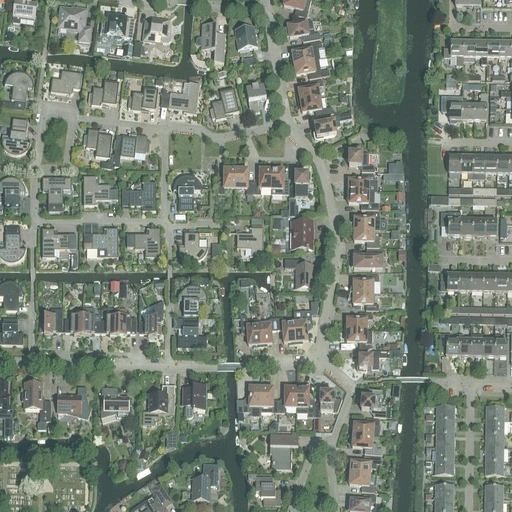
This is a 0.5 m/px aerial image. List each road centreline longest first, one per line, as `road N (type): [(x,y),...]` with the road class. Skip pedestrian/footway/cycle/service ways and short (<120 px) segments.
road 1 (residential): [(316,361),(335,237),(318,167),(284,122)]
road 2 (residential): [(168,367),(316,361)]
road 3 (residential): [(168,367),(29,365)]
road 4 (residential): [(38,219),(163,219)]
road 5 (residential): [(166,127),(215,137),(284,122)]
